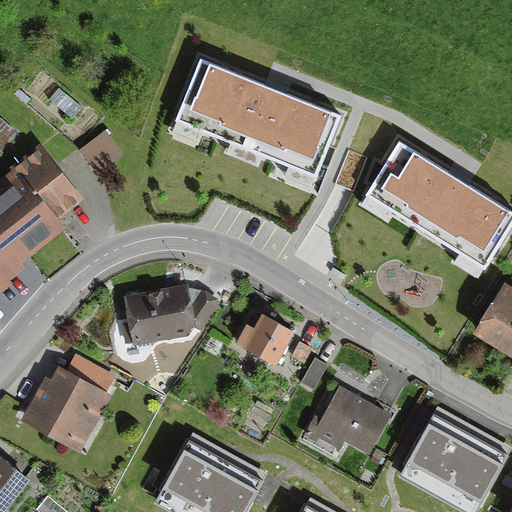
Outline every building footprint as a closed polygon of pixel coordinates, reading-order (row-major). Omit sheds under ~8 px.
[(337,117),(202,65),(180,121),(315,173),(337,117)] [(83,149),(100,173),(124,156),(106,132),(83,149)] [(511,220),(511,216),(400,146),(370,195),(484,266),(511,220)] [(0,269),(21,253),(56,225),(50,217),(74,199),(36,152),(0,180),(0,189),(2,192),(0,194),(0,269)] [(511,292),(503,287),(476,331),(511,353),(511,292)] [(189,322),(197,328),(215,302),(200,292),(195,299),(186,297),(184,288),(125,299),(129,323),(121,324),(124,342),(133,340),(134,341),(135,346),(148,344),(146,338),(182,331),(189,322)] [(286,336),(289,331),(261,315),(256,323),(251,319),(247,326),(245,325),(236,343),(272,363),(286,336)] [(308,348),(297,342),(290,355),(301,362),(308,348)] [(311,390),(325,365),(312,357),(298,382),(311,390)] [(41,390),(31,407),(25,418),(47,431),(54,429),(66,435),(71,434),(84,410),(86,412),(88,408),(93,411),(110,380),(71,358),(71,359),(100,375),(91,390),(62,374),(57,384),(51,381),(48,382),(44,389),(41,390)] [(370,407),(357,399),(337,388),(319,422),(312,418),(303,434),(314,440),(316,437),(333,447),(339,436),(366,451),(386,415),(370,407)] [(477,511),(511,448),(438,408),(400,476),(464,511),(477,511)] [(247,511),(268,475),(194,434),(156,503),(173,511),(247,511)] [(0,506),(23,478),(0,459),(0,506)] [(34,509),(36,511),(63,511),(44,496),(34,509)] [(336,511),(310,498),(302,511),(336,511)]
